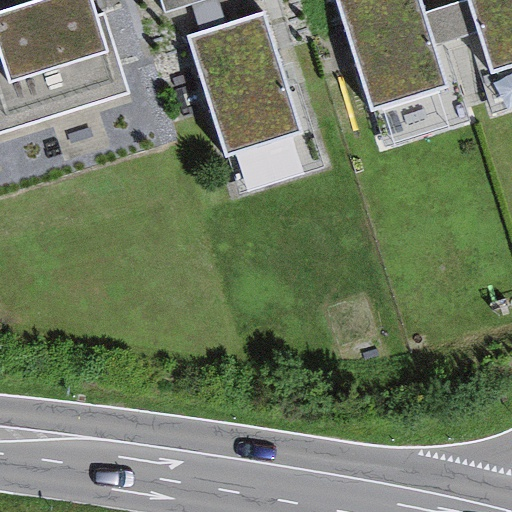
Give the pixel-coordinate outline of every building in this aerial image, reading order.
[(0,138),(134,97),(108,13),(100,16),(94,0),(42,0),(0,13),(0,138)] [(163,0),(168,14),(212,0),(163,0)] [(420,0),(336,0),(372,111),(449,86),(436,47),(459,40),(448,7),(425,15),(420,0)] [(511,0),(467,0),(468,1),(448,7),(459,40),(480,33),(493,74),(511,68),(511,0)] [(264,12),(187,37),(226,157),(303,132),(264,12)]
